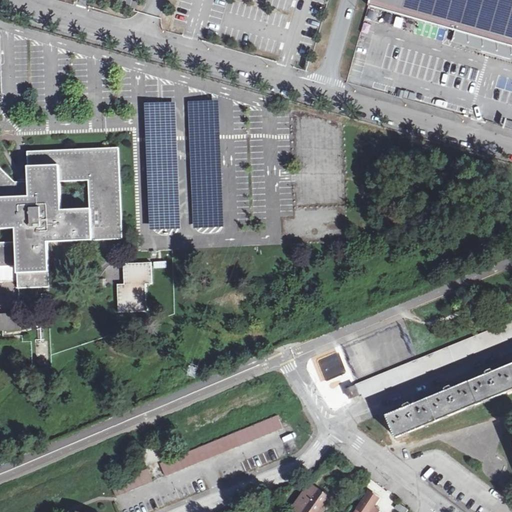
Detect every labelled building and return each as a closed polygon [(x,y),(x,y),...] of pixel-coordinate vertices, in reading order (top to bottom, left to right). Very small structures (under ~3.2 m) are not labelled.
[(511,0),(369,0),(368,6),(455,31),(475,36),(511,46),(511,0)] [(511,46),(475,36),(455,31),(452,43),(511,59),(511,46)] [(219,99),(189,100),(194,227),(225,225),(219,99)] [(176,101),(145,102),(150,229),(181,228),(176,101)] [(0,279),(6,279),(6,266),(20,265),(21,286),(51,285),(49,241),(122,236),(118,148),(28,152),(29,181),(17,181),(2,168),(0,168),(0,279)] [(116,282),(118,310),(146,310),(145,283),(153,282),(152,260),(124,262),(125,282),(116,282)] [(106,283),(123,281),(122,262),(105,263),(106,283)] [(0,313),(0,330),(23,329),(22,312),(0,313)] [(511,319),(357,382),(358,383),(362,393),(364,397),(511,337),(511,319)] [(386,416),(395,437),(511,389),(511,364),(493,373),(490,367),(484,370),(485,372),(481,373),(483,376),(452,389),(450,384),(444,386),(444,388),(440,390),(442,393),(410,406),(408,401),(402,403),(402,405),(398,407),(400,411),(386,416)] [(349,398),(358,394),(355,385),(345,389),(349,398)] [(278,416),(160,464),(166,476),(283,428),(278,416)] [(145,464),(160,461),(158,445),(143,447),(145,464)] [(116,497),(153,482),(148,469),(111,485),(116,497)] [(295,511),(316,511),(321,506),(326,498),(309,486),(292,510),(295,511)] [(379,511),(381,510),(375,506),(380,498),(371,493),(357,511),(379,511)] [(396,509),(400,511),(406,511),(408,509),(399,503),(396,509)]
